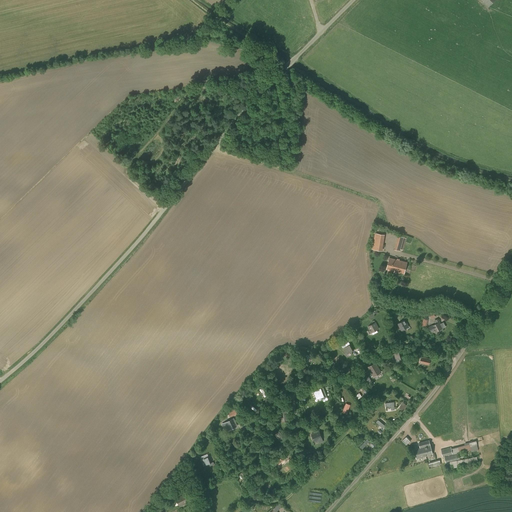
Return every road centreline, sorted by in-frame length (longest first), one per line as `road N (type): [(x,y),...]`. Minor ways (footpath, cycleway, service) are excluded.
road 1 (unclassified): [(0,377),(58,325),(224,130),(351,0)]
road 2 (unknown): [(454,356),(398,340),(303,387),(303,465),(317,464),(358,421)]
road 3 (unclassified): [(325,511),(434,387),(511,263)]
